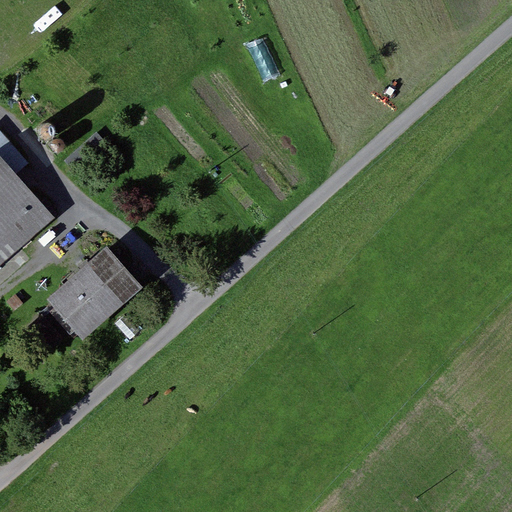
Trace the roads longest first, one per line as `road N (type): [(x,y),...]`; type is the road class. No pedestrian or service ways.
road 1 (track): [(0,488),(511,37)]
road 2 (track): [(203,309),(160,257),(86,209),(30,135),(0,115)]
